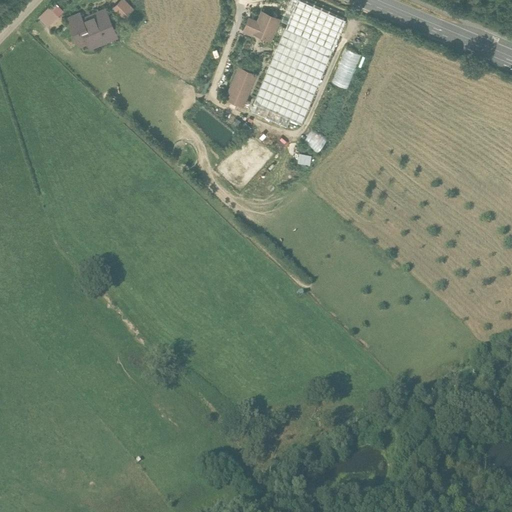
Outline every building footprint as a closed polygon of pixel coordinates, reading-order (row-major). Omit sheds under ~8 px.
[(119,0),(112,8),(124,19),(134,8),(126,0),(119,0)] [(288,23),(285,29),(332,49),(345,18),(301,0),(290,0),(282,21),(288,23)] [(52,10),(48,7),(39,17),(48,25),(62,11),(57,5),(52,10)] [(116,36),(104,8),(83,17),(80,11),(65,17),(79,47),(87,44),(89,48),(116,36)] [(271,42),(280,19),(261,11),(257,20),(248,17),(243,31),(271,42)] [(285,29),(251,111),(288,126),(291,120),(301,124),(332,49),(285,29)] [(361,54),(346,48),(331,82),(346,88),(361,54)] [(224,99),(243,108),(257,74),(238,66),(224,99)] [(249,127),(244,123),(239,129),(245,133),(249,127)] [(311,129),(302,142),(317,151),(326,138),(311,129)] [(310,154),(298,153),(297,161),(309,163),(310,154)]
